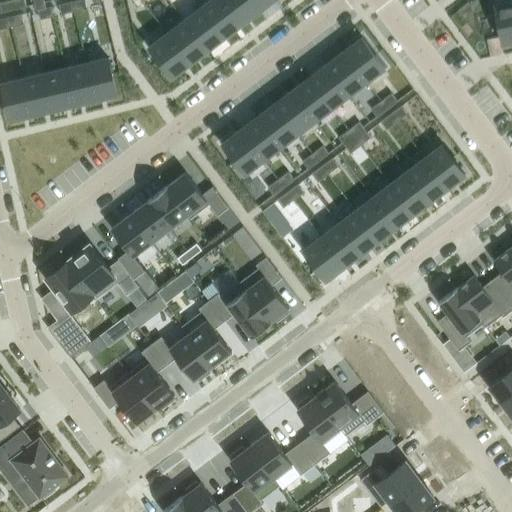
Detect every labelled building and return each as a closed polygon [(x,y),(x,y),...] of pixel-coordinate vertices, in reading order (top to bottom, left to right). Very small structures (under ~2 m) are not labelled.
[(12,0),(8,0),(0,2),(0,5),(2,12),(14,9),(12,0)] [(25,0),(12,0),(14,9),(27,6),(25,0)] [(44,0),(33,0),(36,9),(38,9),(46,7),(44,0)] [(85,0),(74,0),(72,1),(75,11),(87,8),(85,0)] [(224,0),(210,0),(202,6),(224,36),(242,23),(224,0)] [(251,0),(224,0),(242,23),(259,10),(251,0)] [(251,0),(259,10),(271,0),(251,0)] [(511,0),(493,0),(497,16),(494,17),(496,31),(500,31),(502,42),(511,40),(511,0)] [(72,1),(59,4),(62,14),(75,11),(72,1)] [(469,1),(459,9),(465,17),(475,9),(469,1)] [(46,7),(38,9),(41,19),(54,16),(51,6),(46,7)] [(202,6),(185,19),(207,49),(224,36),(202,6)] [(16,14),(9,16),(12,26),(24,23),(22,13),(16,14)] [(9,16),(0,18),(0,28),(12,26),(9,16)] [(185,19),(168,32),(190,62),(207,49),(185,19)] [(168,32),(150,46),(172,75),(190,62),(168,32)] [(362,37),(344,50),(367,80),(385,67),(362,37)] [(344,50),(327,63),(349,93),(367,80),(344,50)] [(109,57),(87,63),(95,98),(117,93),(109,57)] [(87,63),(66,67),(74,103),(95,98),(87,63)] [(327,63),(310,76),(332,106),(349,93),(327,63)] [(66,67),(45,72),(53,108),(74,103),(66,67)] [(45,72),(24,77),(32,113),(53,108),(45,72)] [(310,76),(292,89),(315,119),(332,106),(310,76)] [(24,77),(2,83),(10,119),(32,113),(24,77)] [(292,89),(275,102),(298,132),(315,119),(292,89)] [(392,92),(382,100),(388,108),(398,100),(392,92)] [(382,100),(371,108),(377,116),(388,108),(382,100)] [(275,102),(258,115),(280,145),(298,132),(275,102)] [(402,105),(391,113),(397,121),(408,113),(402,105)] [(391,113),(381,121),(387,129),(397,121),(391,113)] [(258,115),(241,128),(263,158),(280,145),(258,115)] [(359,121),(349,129),(355,136),(365,129),(359,121)] [(241,128),(223,142),(245,171),(263,158),(241,128)] [(349,129),(338,136),(345,144),(355,136),(349,129)] [(365,129),(355,136),(361,144),(371,137),(365,129)] [(355,136),(345,144),(351,152),(361,144),(355,136)] [(443,144),(425,157),(448,187),(465,173),(443,144)] [(323,145),(313,153),(319,160),(329,152),(323,145)] [(313,153),(303,160),(308,168),(319,160),(313,153)] [(333,157),(323,165),(328,173),(339,165),(333,157)] [(425,157),(408,170),(430,200),(448,187),(425,157)] [(323,165),(312,173),(318,181),(328,173),(323,165)] [(408,170),(391,183),(413,213),(430,200),(408,170)] [(168,184),(167,185),(188,213),(207,199),(218,214),(229,206),(213,185),(203,193),(186,171),(168,184)] [(289,171),(279,179),(284,186),(295,179),(289,171)] [(279,179),(268,186),(274,194),(284,186),(279,179)] [(298,183),(288,191),(294,199),(304,191),(298,183)] [(391,183),(374,196),(396,226),(413,213),(391,183)] [(167,185),(149,198),(170,227),(188,213),(167,185)] [(288,191),(277,199),(283,207),(294,199),(288,191)] [(374,196),(356,209),(379,239),(396,226),(374,196)] [(148,199),(131,212),(152,241),(170,227),(149,198),(148,199)] [(356,209),(339,222),(361,252),(379,239),(356,209)] [(131,212),(112,227),(129,249),(119,257),(134,278),(145,270),(134,255),(152,241),(131,212)] [(339,222),(322,235),(344,265),(361,252),(339,222)] [(262,250),(243,225),(232,233),(252,259),(262,250)] [(322,235),(304,249),(327,278),(344,265),(322,235)] [(91,243),(67,261),(93,295),(96,298),(118,281),(128,294),(138,286),(139,285),(120,259),(109,267),(91,243)] [(197,243),(188,250),(192,256),(201,249),(197,243)] [(502,271),(493,278),(511,303),(511,246),(494,260),(502,271)] [(182,263),(192,256),(188,250),(178,257),(182,263)] [(258,266),(240,280),(271,321),(272,321),(271,321),(275,318),(278,320),(289,312),(287,309),(289,307),(272,284),(282,277),(267,256),(256,263),(258,266)] [(55,288),(42,298),(59,320),(69,313),(93,295),(67,261),(64,263),(61,260),(48,270),(51,273),(47,276),(55,288)] [(196,261),(187,269),(192,276),(202,269),(196,261)] [(194,280),(186,269),(157,291),(166,302),(194,280)] [(159,288),(145,270),(134,278),(148,296),(159,288)] [(457,287),(483,322),(486,326),(502,314),(503,316),(511,309),(511,303),(493,278),(483,285),(475,274),(457,287)] [(219,292),(209,299),(225,320),(235,313),(252,336),(271,321),(240,280),(221,295),(219,292)] [(138,286),(128,294),(137,306),(147,299),(138,286)] [(447,313),(438,320),(451,338),(443,344),(452,355),(459,349),(463,347),(471,340),(467,335),(483,322),(457,287),(447,294),(439,301),(447,313)] [(202,311),(183,325),(189,332),(213,364),(232,350),(215,327),(225,320),(209,299),(199,307),(202,311)] [(139,306),(129,313),(139,326),(148,319),(139,306)] [(128,313),(117,322),(125,333),(137,324),(128,313)] [(80,327),(60,342),(70,355),(90,340),(80,327)] [(506,330),(495,339),(500,344),(510,336),(506,330)] [(162,335),(152,343),(168,364),(177,356),(194,379),(197,377),(199,380),(211,371),(208,368),(213,364),(189,332),(170,346),(162,335)] [(147,358),(129,372),(156,408),(161,404),(163,408),(174,399),(172,396),(175,394),(158,371),(168,364),(152,343),(141,351),(147,358)] [(511,368),(490,385),(503,403),(511,396),(511,368)] [(104,379),(94,387),(110,407),(120,400),(137,422),(156,408),(129,372),(110,386),(104,379)] [(335,380),(316,394),(346,434),(365,420),(368,423),(384,411),(368,390),(352,402),(335,380)] [(0,440),(20,425),(13,415),(20,409),(0,382),(0,440)] [(300,406),(297,409),(314,431),(300,442),(317,464),(332,453),(350,440),(346,434),(316,394),(311,398),(309,395),(298,403),(300,406)] [(511,396),(503,403),(511,414),(511,396)] [(0,445),(0,470),(2,469),(19,491),(30,482),(40,496),(43,493),(45,496),(57,488),(54,485),(68,475),(40,438),(33,442),(22,428),(0,445)] [(268,431),(250,444),(281,485),(284,489),(302,476),(302,475),(317,464),(300,442),(285,453),(268,431)] [(233,457),(231,459),(248,482),(234,492),(248,511),(251,511),(259,506),(264,503),(261,499),(281,485),(250,444),(244,449),(242,446),(231,454),(233,457)] [(371,446),(361,453),(370,464),(379,457),(371,446)] [(381,463),(360,478),(382,507),(420,478),(406,460),(389,473),(381,463)] [(420,478),(382,507),(385,511),(418,511),(416,509),(434,496),(420,478)] [(187,492),(183,495),(195,511),(248,511),(234,492),(219,504),(201,481),(199,483),(196,480),(185,489),(187,492)] [(183,495),(163,510),(165,511),(195,511),(183,495)]
